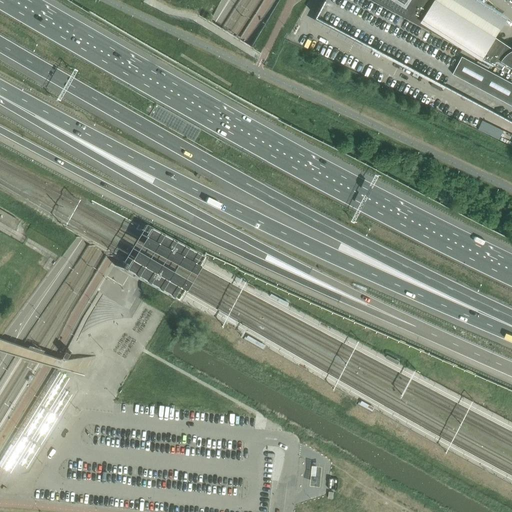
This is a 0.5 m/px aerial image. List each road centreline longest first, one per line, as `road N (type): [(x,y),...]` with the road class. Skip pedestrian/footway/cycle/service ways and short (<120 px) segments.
road 1 (motorway): [(0,44),(511,322)]
road 2 (motorway): [(511,270),(313,170),(12,0)]
road 3 (motorway): [(0,87),(334,257),(511,323)]
road 4 (motorway): [(0,88),(150,187),(415,327)]
road 5 (motorway): [(0,130),(212,239),(415,327)]
road 6 (secondary): [(0,365),(230,0)]
